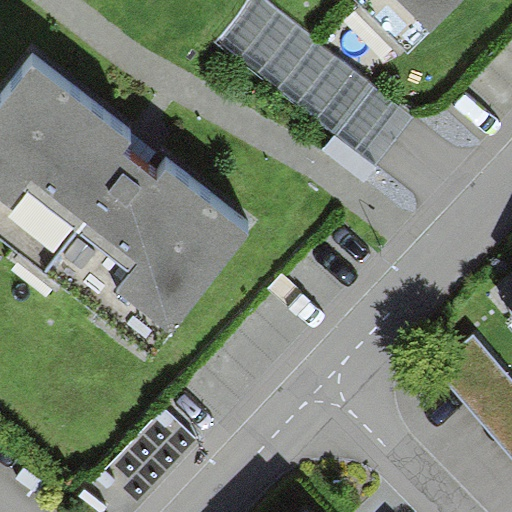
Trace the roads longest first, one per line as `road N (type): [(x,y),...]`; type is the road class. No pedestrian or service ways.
road 1 (residential): [(511,168),(318,383)]
road 2 (residential): [(318,383),(189,511)]
road 3 (residential): [(318,383),(444,511)]
